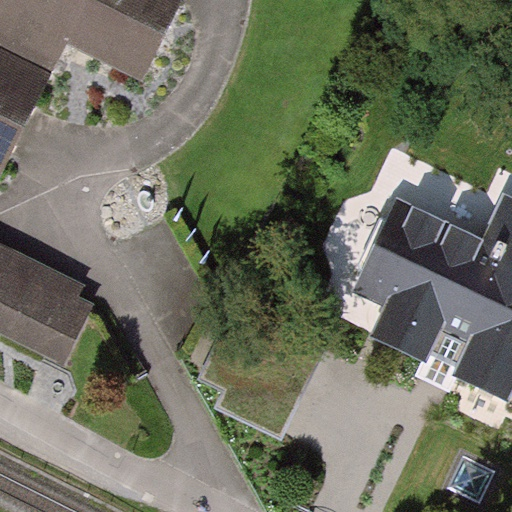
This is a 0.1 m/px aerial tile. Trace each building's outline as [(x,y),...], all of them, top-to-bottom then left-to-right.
[(0,0),(0,51),(34,68),(44,73),(56,49),(133,88),(176,2),(171,0),(0,0)] [(0,51),(0,135),(34,68),(0,51)] [(481,209),(429,181),(352,323),(444,373),(511,409),(511,166),(506,163),(481,209)] [(0,330),(66,362),(94,303),(78,296),(85,282),(0,242),(0,330)] [(249,350),(225,339),(202,386),(225,397),(216,415),(283,447),(305,402),(327,358),(261,326),(249,350)]
